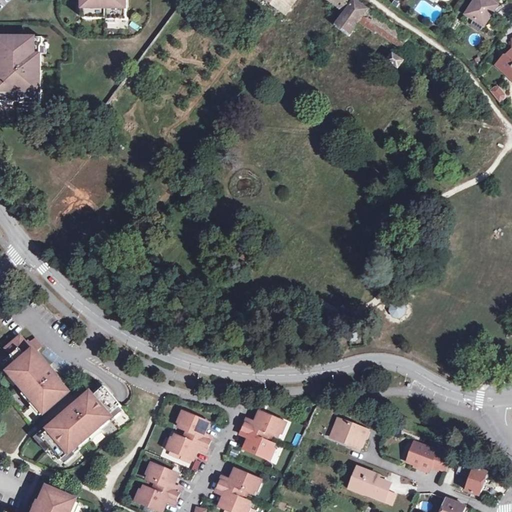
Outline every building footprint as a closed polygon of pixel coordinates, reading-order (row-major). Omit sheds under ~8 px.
[(78,0),(82,3),(82,11),(78,12),(78,18),(102,20),(101,17),(107,17),(110,20),(122,20),(122,0),(78,0)] [(400,69),(421,42),(358,0),(325,0),(320,8),(329,14),(313,37),(321,42),(315,52),(317,54),(313,58),(300,48),(293,60),(272,45),(265,56),(273,62),(269,68),(282,79),(288,71),(315,91),(337,59),(335,58),(362,19),(401,46),(389,62),(400,69)] [(268,0),(282,10),(286,13),(295,0),(268,0)] [(472,0),(464,12),(481,24),(495,4),(488,0),(472,0)] [(0,52),(0,60),(6,60),(6,75),(0,74),(0,80),(1,83),(1,88),(0,88),(0,99),(22,100),(23,97),(29,98),(31,100),(42,101),(44,45),(46,43),(46,37),(0,35),(0,43),(2,45),(1,52),(0,52)] [(502,55),(494,66),(503,75),(507,71),(511,75),(511,37),(510,37),(510,49),(505,55),(502,55)] [(511,75),(507,71),(503,75),(511,82),(511,75)] [(492,86),(488,90),(492,95),(498,90),(495,86),(494,88),(492,86)] [(498,90),(492,95),(496,100),(501,96),(501,93),(498,90)] [(395,302),(389,306),(388,312),(391,317),(397,319),(403,316),(404,309),(401,304),(395,302)] [(13,356),(5,363),(22,383),(21,384),(46,414),(70,394),(52,373),(48,368),(35,353),(41,347),(36,341),(29,347),(22,338),(8,350),(13,356)] [(94,398),(92,395),(80,405),(74,411),(76,413),(71,418),(69,415),(63,416),(64,419),(41,438),(62,462),(78,448),(79,450),(91,439),(90,438),(100,429),(101,430),(113,420),(111,417),(123,408),(105,388),(94,398)] [(247,421),(244,429),(266,439),(268,435),(273,438),(277,439),(281,431),(278,430),(281,423),(260,414),(256,422),(258,423),(257,426),(255,425),(247,421)] [(209,424),(188,416),(186,423),(183,422),(179,430),(183,432),(188,434),(187,437),(209,447),(213,439),(203,435),(204,432),(205,433),(209,424)] [(337,422),(334,430),(330,439),(344,445),(346,443),(360,448),(366,433),(337,422)] [(266,439),(244,429),(241,437),(250,442),(249,444),(248,444),(244,452),(265,461),(268,454),(270,455),(274,446),(270,445),(265,443),(266,439)] [(180,439),(176,437),(172,446),(175,447),(172,454),(193,463),(197,454),(195,453),(196,451),(206,455),(209,447),(187,437),(185,441),(180,439)] [(412,440),(403,462),(427,471),(429,466),(443,472),(448,461),(434,455),(436,450),(412,440)] [(201,472),(204,463),(195,459),(191,468),(201,472)] [(178,477),(158,468),(155,475),(152,473),(148,482),(152,484),(157,486),(156,489),(178,499),(182,491),(174,487),(172,487),(173,484),(175,485),(178,477)] [(467,491),(480,496),(488,473),(475,468),(467,491)] [(367,497),(385,504),(389,494),(391,486),(378,482),(379,479),(357,470),(351,488),(367,495),(367,497)] [(256,480),(236,471),(232,480),(234,481),(233,483),(231,482),(223,479),(219,487),(242,496),(243,493),(248,495),(253,497),(256,488),(253,487),(256,480)] [(242,496),(219,487),(216,495),(226,499),(225,502),(223,501),(219,509),(226,511),(242,511),(243,511),(245,511),(246,511),(250,504),(245,502),(240,500),(242,496)] [(73,511),(78,502),(49,489),(43,504),(41,503),(36,511),(73,511)] [(178,499),(156,489),(154,493),(149,491),(145,489),(141,497),(145,499),(141,506),(156,511),(163,511),(166,506),(164,505),(165,503),(175,507),(178,499)] [(396,496),(389,494),(385,504),(391,506),(396,496)] [(446,499),(441,511),(464,511),(466,506),(446,499)]
